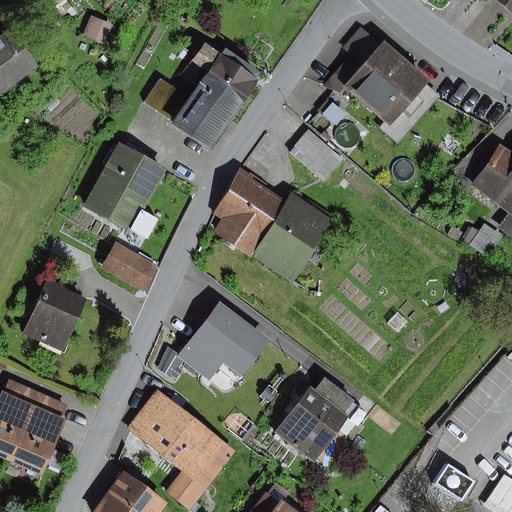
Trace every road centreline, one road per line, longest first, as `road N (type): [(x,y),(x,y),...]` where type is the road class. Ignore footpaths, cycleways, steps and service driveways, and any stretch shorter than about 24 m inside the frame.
road 1 (residential): [(344,0),(233,149),(72,511)]
road 2 (residential): [(391,0),(511,82)]
